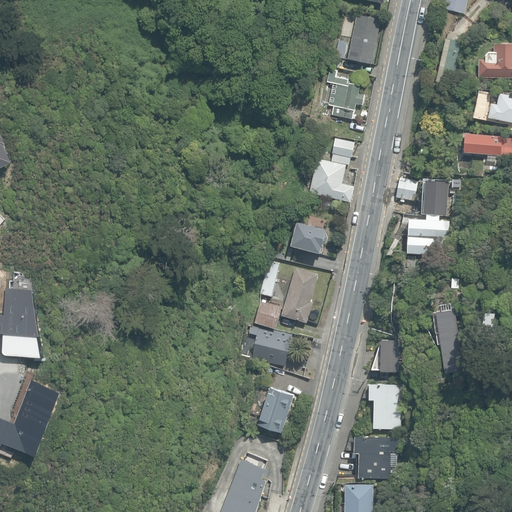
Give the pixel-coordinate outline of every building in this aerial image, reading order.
[(446,0),(445,9),(465,12),(467,0),(446,0)] [(348,58),(372,63),(381,19),(357,15),(348,58)] [(348,42),(339,40),(336,56),(345,58),(348,42)] [(479,77),(511,77),(511,44),(495,44),(495,52),(489,52),(486,55),(486,59),(480,59),(479,77)] [(333,114),(352,118),(354,110),(355,110),(356,103),(363,104),(365,94),(358,93),(360,85),(348,82),(348,79),(337,77),(338,70),(330,68),(327,81),(333,82),(328,104),(334,106),(333,114)] [(497,118),(511,121),(511,95),(500,93),(500,94),(480,90),(474,116),(497,121),(497,118)] [(326,132),(333,134),(335,128),(327,126),(326,132)] [(501,153),(511,154),(511,138),(503,137),(466,134),(465,151),(501,155),(501,153)] [(332,160),(350,164),(351,157),(352,157),(355,141),(336,138),(333,153),(332,160)] [(311,192),(351,201),(354,186),(342,183),(346,164),(318,158),(311,192)] [(348,175),(356,177),(358,169),(350,167),(348,175)] [(397,196),(415,199),(418,180),(400,177),(397,196)] [(408,253),(437,254),(437,246),(441,247),(441,244),(446,244),(446,238),(449,238),(450,220),(440,219),(440,213),(428,212),(427,219),(410,218),(408,253)] [(292,245),(321,252),(327,229),(298,222),(292,245)] [(420,259),(404,259),(403,276),(420,276),(420,259)] [(260,293),(272,296),(281,263),(268,260),(260,293)] [(285,315),(307,322),(309,315),(310,310),(313,301),(311,301),(319,274),(296,267),(283,315),(285,315)] [(256,322),(277,328),(280,315),(283,306),(262,300),(258,315),(256,322)] [(439,332),(445,372),(463,370),(455,315),(459,315),(458,308),(433,312),(434,315),(436,333),(439,332)] [(291,332),(251,324),(250,331),(256,336),(252,356),(285,363),(291,332)] [(247,421),(283,432),(295,394),(259,382),(247,421)] [(374,428),(401,428),(402,384),(368,383),(363,397),(370,397),(370,399),(374,399),(374,428)] [(360,452),(359,477),(399,479),(400,466),(397,466),(397,451),(399,451),(400,438),(390,438),(390,437),(350,435),(346,449),(355,449),(355,452),(360,452)] [(219,511),(220,511),(254,511),(271,467),(241,457),(219,511)] [(345,511),(372,511),(374,483),(346,482),(345,511)]
